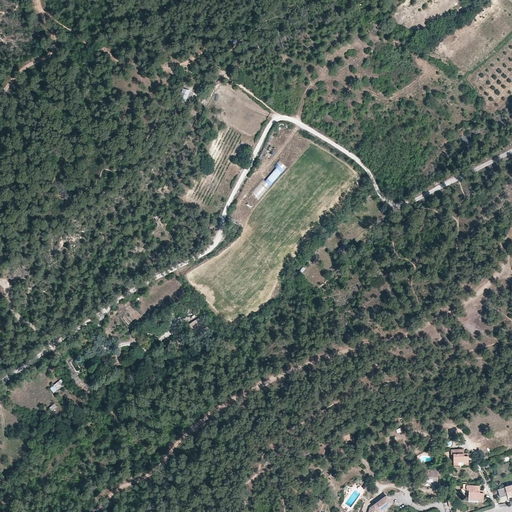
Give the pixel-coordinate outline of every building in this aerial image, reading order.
[(179,99),(186,101),(189,91),(182,89),(179,99)] [(280,161),(246,198),(253,204),(287,167),(280,161)] [(150,331),(160,323),(156,318),(139,331),(140,332),(141,334),(148,343),(150,342),(151,341),(155,338),(150,331)] [(171,326),(157,333),(161,340),(175,333),(171,326)] [(190,336),(196,344),(211,334),(205,326),(190,336)] [(173,351),(170,346),(161,351),(163,356),(173,351)] [(64,383),(61,379),(50,388),(53,393),(64,383)] [(51,411),(58,407),(55,403),(49,407),(51,411)] [(462,464),(462,461),(467,461),(467,453),(462,453),(462,452),(459,452),(459,450),(449,450),(449,454),(451,454),(451,465),(462,464)] [(437,481),(438,469),(422,467),(421,480),(431,481),(437,481)] [(511,483),(496,488),(499,496),(506,494),(507,496),(511,494),(511,483)] [(479,488),(476,488),(476,486),(466,485),(465,489),(467,489),(467,500),(478,501),(478,498),(483,498),(483,490),(479,490),(479,488)] [(391,503),(385,495),(369,508),(367,511),(378,511),(382,510),(391,503)]
